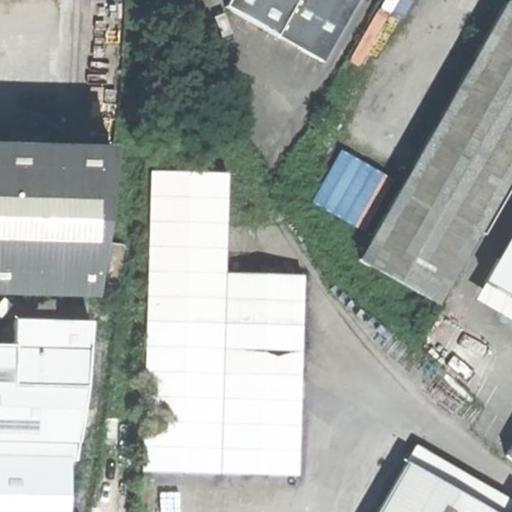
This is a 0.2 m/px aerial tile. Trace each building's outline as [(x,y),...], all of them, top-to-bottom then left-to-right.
[(228,0),(224,8),(321,64),(356,0),(228,0)] [(482,239),(511,185),(511,11),(502,6),(356,261),(434,308),(476,236),(482,239)] [(0,293),(91,295),(112,150),(0,146),(0,293)] [(226,174),(151,173),(142,472),(297,477),(302,277),(224,275),(226,174)] [(511,237),(485,284),(490,287),(487,291),(506,303),(509,299),(511,300),(511,237)] [(0,511),(64,511),(65,460),(74,460),(80,420),(84,379),(89,323),(13,321),(12,348),(0,347),(0,511)] [(511,511),(511,501),(413,446),(403,461),(490,511),(511,511)] [(490,511),(403,461),(373,511),(490,511)]
